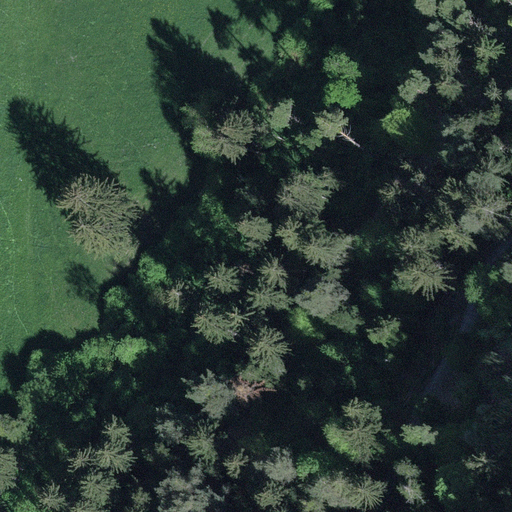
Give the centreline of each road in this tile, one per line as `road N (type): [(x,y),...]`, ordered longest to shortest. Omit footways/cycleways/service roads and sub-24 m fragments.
road 1 (track): [(138,511),(411,169),(486,89),(511,83)]
road 2 (track): [(368,511),(492,262),(511,249)]
